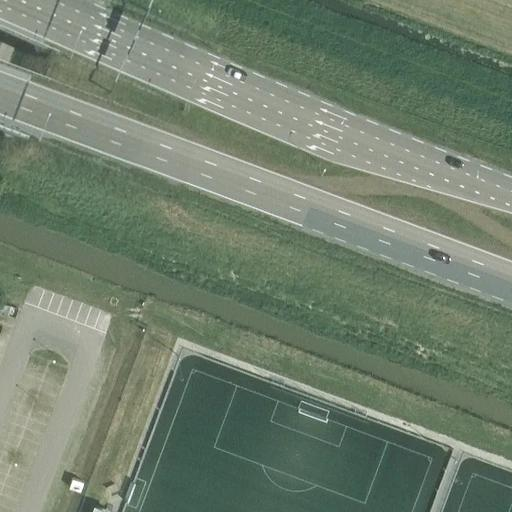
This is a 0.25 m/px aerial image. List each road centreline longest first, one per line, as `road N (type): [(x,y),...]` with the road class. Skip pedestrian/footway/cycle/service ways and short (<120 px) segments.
road 1 (primary): [(0,93),(511,283)]
road 2 (primary): [(511,192),(49,0)]
